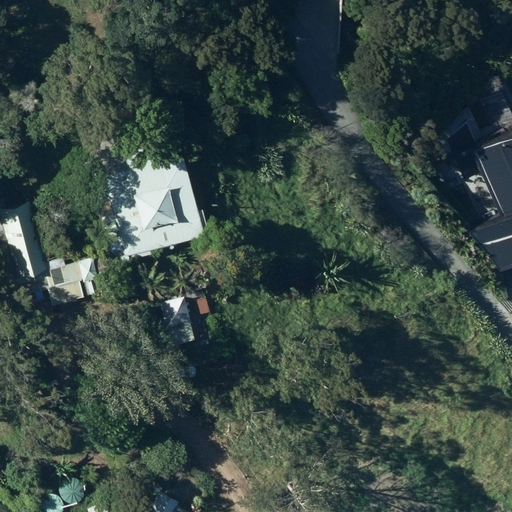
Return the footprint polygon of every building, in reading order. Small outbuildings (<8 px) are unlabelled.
[(511,126),(468,145),(496,212),(462,230),(492,269),(511,260),(511,126)] [(183,139),(162,144),(160,137),(155,139),(154,135),(87,152),(110,244),(94,248),(93,244),(77,248),(77,251),(64,255),(63,249),(45,253),(29,192),(0,199),(0,274),(4,290),(46,279),(50,294),(84,286),(79,269),(82,268),(87,286),(102,282),(97,261),(130,253),(126,238),(129,237),(131,246),(151,240),(149,233),(157,231),(159,237),(177,233),(175,226),(203,218),(201,212),(206,212),(201,194),(197,195),(183,139)] [(184,285),(160,291),(166,316),(190,311),(184,285)] [(42,320),(31,299),(17,306),(28,327),(42,320)] [(154,481),(137,511),(138,511),(188,511),(192,507),(171,496),(173,492),(154,481)]
